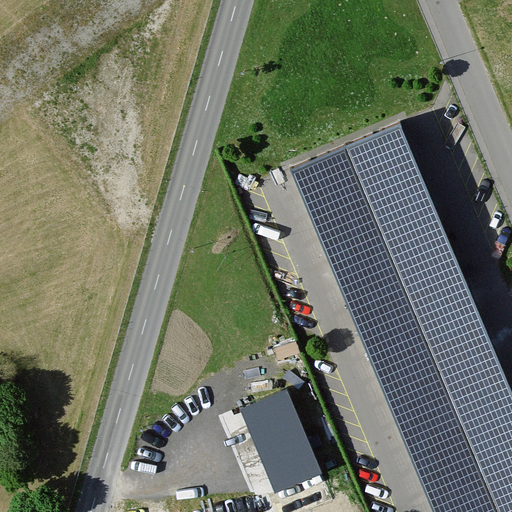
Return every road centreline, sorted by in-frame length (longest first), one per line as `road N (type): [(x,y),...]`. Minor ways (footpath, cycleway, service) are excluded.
road 1 (tertiary): [(91,511),(236,0)]
road 2 (residential): [(511,174),(438,0)]
